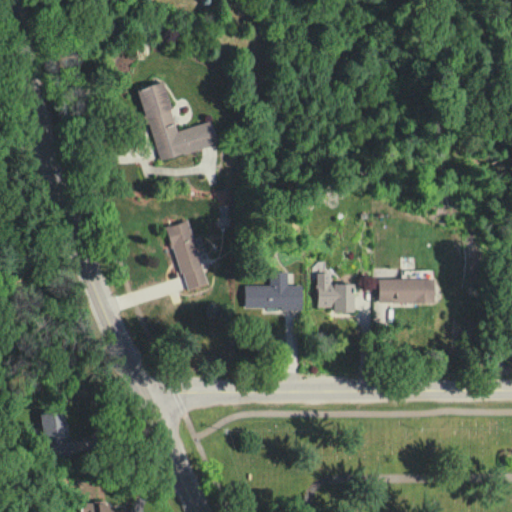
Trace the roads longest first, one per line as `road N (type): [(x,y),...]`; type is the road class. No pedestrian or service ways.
road 1 (secondary): [(198,511),(59,194),(9,0)]
road 2 (tertiary): [(511,391),(143,392)]
